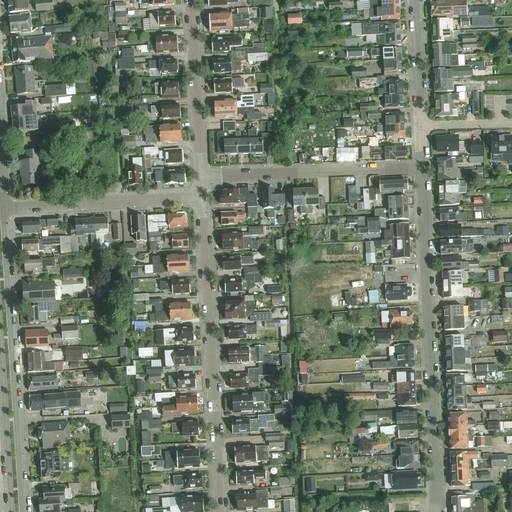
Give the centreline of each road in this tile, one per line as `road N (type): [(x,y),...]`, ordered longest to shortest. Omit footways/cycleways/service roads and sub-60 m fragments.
road 1 (residential): [(433,511),(423,168)]
road 2 (residential): [(220,511),(203,198)]
road 3 (unclassified): [(23,511),(2,211)]
road 4 (residential): [(202,179),(423,168)]
road 5 (residential): [(2,211),(203,198)]
road 6 (residential): [(202,179),(191,0)]
road 7 (unclassified): [(0,358),(9,511)]
road 8 (residential): [(420,125),(414,0)]
